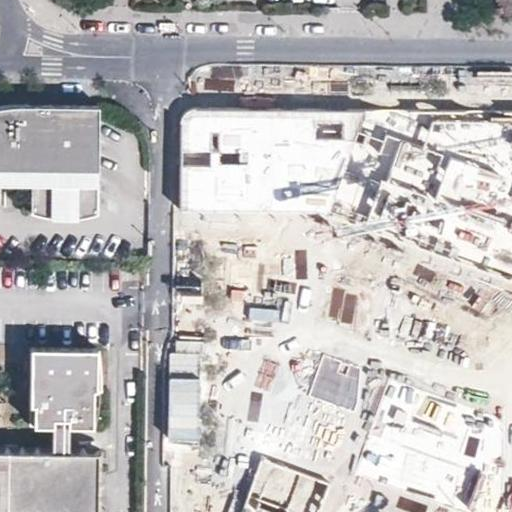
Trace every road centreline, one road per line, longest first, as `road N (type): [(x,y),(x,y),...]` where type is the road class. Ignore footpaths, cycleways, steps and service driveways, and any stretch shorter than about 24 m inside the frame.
road 1 (residential): [(188,55),(164,96),(157,298)]
road 2 (residential): [(347,57),(511,59)]
road 3 (residential): [(188,55),(347,57)]
